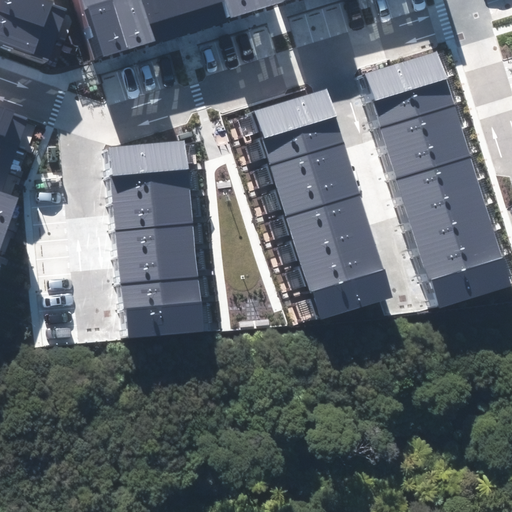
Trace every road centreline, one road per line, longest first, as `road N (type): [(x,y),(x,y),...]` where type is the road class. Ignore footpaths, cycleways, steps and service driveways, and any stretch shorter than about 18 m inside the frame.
road 1 (residential): [(327,61),(407,305)]
road 2 (residential): [(95,118),(122,120),(327,61)]
road 3 (residential): [(93,334),(78,153),(95,118)]
road 4 (residential): [(327,61),(470,16)]
road 5 (residential): [(470,16),(511,147)]
